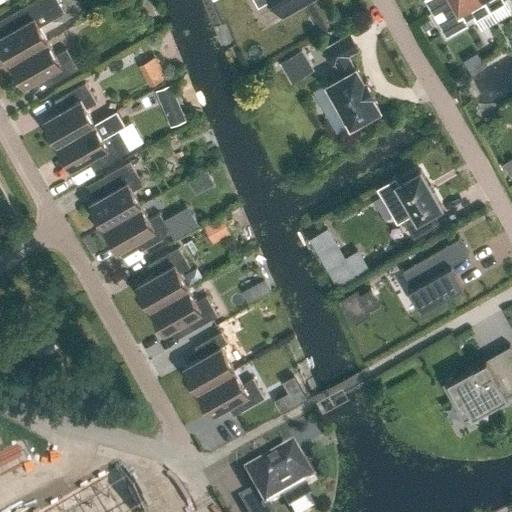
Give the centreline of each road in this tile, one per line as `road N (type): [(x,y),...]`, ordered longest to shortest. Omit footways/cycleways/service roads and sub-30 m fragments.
road 1 (residential): [(191,469),(53,222)]
road 2 (residential): [(382,0),(511,230)]
road 3 (residential): [(191,469),(0,406)]
